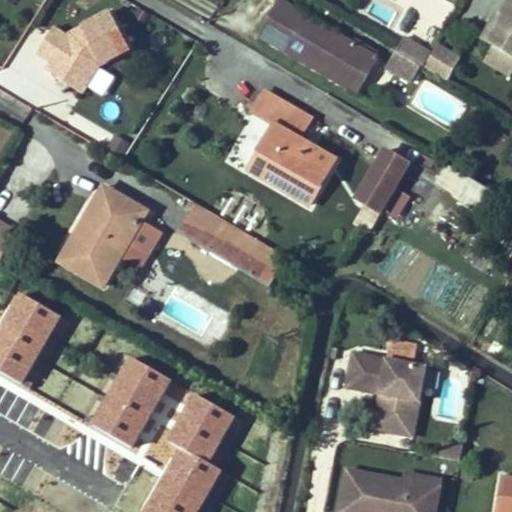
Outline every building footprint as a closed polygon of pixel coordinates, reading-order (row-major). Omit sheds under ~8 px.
[(279,0),(273,10),(311,31),(316,22),(279,0)] [(511,0),(509,0),(501,15),(503,16),(487,42),(494,46),(511,57),(511,0)] [(79,91),(97,63),(131,45),(111,8),(67,31),(65,34),(50,25),(34,50),(49,60),(43,69),(79,91)] [(273,10),(258,36),(358,95),(367,79),(356,72),(368,52),(316,22),(311,31),(273,10)] [(487,42),(503,16),(501,15),(498,13),(482,39),(487,42)] [(431,54),(403,38),(396,51),(422,66),(423,67),(431,54)] [(438,46),(425,67),(448,80),(461,59),(438,46)] [(511,73),(511,57),(494,46),(485,60),(511,75),(511,73)] [(422,66),(396,51),(387,66),(413,81),(422,66)] [(379,59),(368,52),(356,72),(367,79),(379,59)] [(312,119),(265,92),(253,113),(275,126),(253,164),(279,178),(275,185),(310,205),(336,160),(300,139),(312,119)] [(357,199),(380,212),(408,164),(386,151),(357,199)] [(279,178),(253,164),(249,170),(275,185),(279,178)] [(493,192),(449,166),(439,183),(458,194),(457,197),(481,211),(493,192)] [(81,236),(108,189),(104,187),(77,233),(81,236)] [(147,212),(108,189),(81,236),(77,233),(60,262),(103,287),(121,257),(141,222),(147,212)] [(400,221),(409,194),(394,189),(385,216),(400,221)] [(269,287),(287,257),(191,201),(186,209),(190,212),(178,232),(209,251),(212,245),(232,257),(238,268),(269,287)] [(365,214),(358,226),(366,231),(374,219),(365,214)] [(0,257),(16,229),(0,220),(0,257)] [(160,233),(141,222),(121,257),(140,268),(160,233)] [(232,257),(212,245),(209,251),(238,268),(232,257)] [(412,438),(426,369),(353,354),(346,388),(375,394),(376,387),(382,388),(380,395),(374,430),(412,438)] [(46,443),(32,436),(20,458),(34,465),(45,445),(46,443)] [(463,447),(443,443),(440,458),(461,462),(463,447)] [(59,452),(45,445),(34,465),(48,473),(59,452)] [(475,471),(464,469),(462,479),(472,481),(475,471)] [(407,481),(348,470),(339,511),(435,511),(439,495),(405,488),(407,481)] [(442,481),(408,475),(407,481),(405,488),(439,495),(442,481)] [(511,511),(511,477),(501,476),(495,511),(511,511)]
